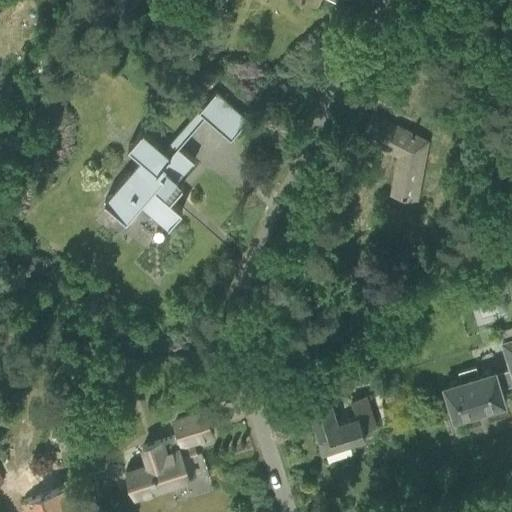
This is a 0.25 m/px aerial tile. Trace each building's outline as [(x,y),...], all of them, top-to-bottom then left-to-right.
[(505,80),(511,65),(511,53),(502,49),(491,73),(505,80)] [(395,112),(401,99),(378,88),(371,100),(395,112)] [(246,119),(231,106),(214,91),(198,110),(230,138),(246,119)] [(371,114),(360,135),(397,153),(391,193),(415,196),(424,140),(371,114)] [(194,160),(179,147),(177,145),(169,154),(141,130),(127,146),(140,157),(104,200),(111,205),(126,218),(141,201),(168,225),(182,209),(164,194),(194,160)] [(0,134),(0,153),(5,155),(10,138),(0,134)] [(496,248),(491,231),(465,239),(470,256),(496,248)] [(510,369),(511,368),(511,339),(502,342),(510,369)] [(505,403),(501,388),(511,384),(511,376),(510,369),(496,373),(495,369),(477,374),(475,367),(459,372),(461,379),(443,384),(453,418),(505,403)] [(328,395),(325,396),(306,402),(322,451),(365,437),(362,431),(376,426),(365,394),(351,399),(357,416),(337,422),(328,395)] [(142,446),(148,463),(126,470),(134,493),(172,481),(173,486),(189,481),(187,476),(192,475),(188,460),(196,458),(191,444),(187,445),(186,441),(210,434),(201,405),(174,421),(179,436),(174,438),(174,436),(142,446)] [(74,511),(66,485),(41,494),(37,482),(17,489),(26,511),(74,511)]
